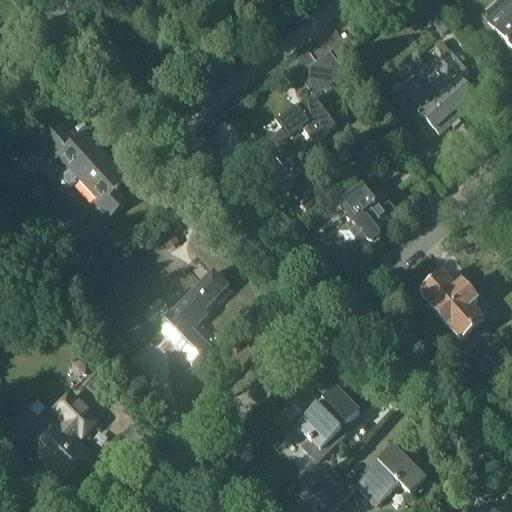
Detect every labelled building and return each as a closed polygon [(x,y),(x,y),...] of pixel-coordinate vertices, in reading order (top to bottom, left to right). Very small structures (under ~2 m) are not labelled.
[(453,28),(429,0),(410,0),(442,37),(453,28)] [(511,21),(497,33),(511,49),(511,0),(503,0),(498,5),(511,21)] [(0,65),(12,54),(0,42),(0,65)] [(352,42),(334,57),(340,66),(359,51),(352,42)] [(330,90),(348,77),(340,66),(334,57),(333,56),(301,79),(316,99),(278,126),(283,133),(267,144),(286,172),(300,162),(302,165),(304,163),(310,170),(324,160),(315,147),(338,130),(319,104),(333,93),(330,90)] [(440,139),(479,104),(469,93),(476,87),(452,59),(436,74),(443,82),(434,90),(426,82),(410,96),(424,112),(419,116),(440,139)] [(119,195),(130,184),(85,135),(76,143),(59,125),(37,145),(55,164),(60,160),(69,169),(60,178),(59,185),(65,190),(72,190),(80,181),(98,201),(94,205),(110,221),(127,205),(119,195)] [(380,240),(380,237),(379,235),(392,224),(377,206),(363,190),(340,209),(351,222),(349,223),(352,227),(340,236),(356,255),(369,244),(370,245),(374,246),(380,240)] [(503,233),(495,223),(482,233),(495,248),(491,251),(505,268),(511,262),(511,255),(510,253),(511,251),(511,249),(501,235),(503,233)] [(221,307),(234,294),(215,276),(158,332),(193,368),(210,351),(193,333),(209,318),(206,314),(217,303),(221,307)] [(461,345),(484,324),(472,310),(478,305),(461,287),(456,292),(444,278),(420,298),(461,345)] [(115,369),(130,359),(112,334),(98,344),(115,369)] [(360,414),(346,401),(336,390),(310,417),(309,416),(307,415),(295,427),(297,429),(309,442),(308,443),(303,449),(319,464),(337,446),(338,446),(352,432),(348,427),(360,414)] [(92,459),(76,444),(81,439),(83,441),(98,425),(72,400),(57,415),(67,426),(62,431),(61,430),(57,433),(50,426),(44,426),(31,440),(31,446),(38,453),(35,456),(66,486),(92,459)] [(419,474),(395,450),(357,488),(377,509),(400,486),(411,498),(418,491),(421,494),(432,483),(421,472),(419,474)] [(323,471),(305,488),(316,499),(333,481),(323,471)] [(333,481),(316,499),(328,511),(335,511),(350,498),(333,481)]
